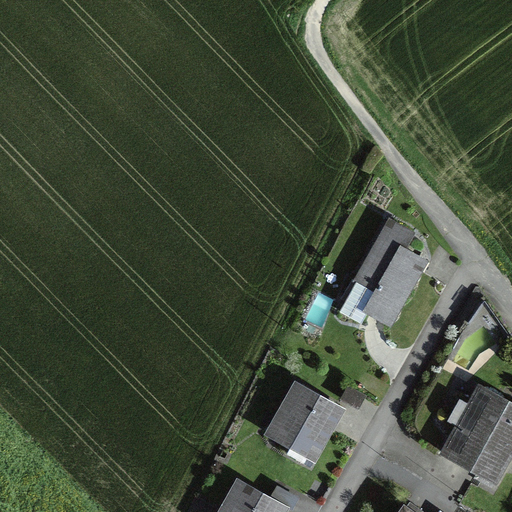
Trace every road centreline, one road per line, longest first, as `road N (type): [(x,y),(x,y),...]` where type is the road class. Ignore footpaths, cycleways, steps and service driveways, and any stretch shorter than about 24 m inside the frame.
road 1 (track): [(323,0),(314,16),(317,50),(511,308)]
road 2 (residential): [(333,511),(474,257)]
